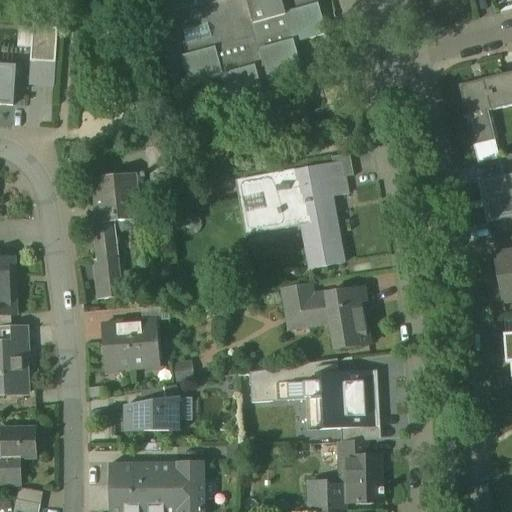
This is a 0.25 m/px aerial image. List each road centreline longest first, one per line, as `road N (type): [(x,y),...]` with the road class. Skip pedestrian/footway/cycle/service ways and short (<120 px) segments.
road 1 (residential): [(396,66),(374,72),(411,253),(430,511)]
road 2 (residential): [(475,511),(457,251),(417,59)]
road 3 (residential): [(74,511),(65,297),(42,174),(31,159),(0,145)]
